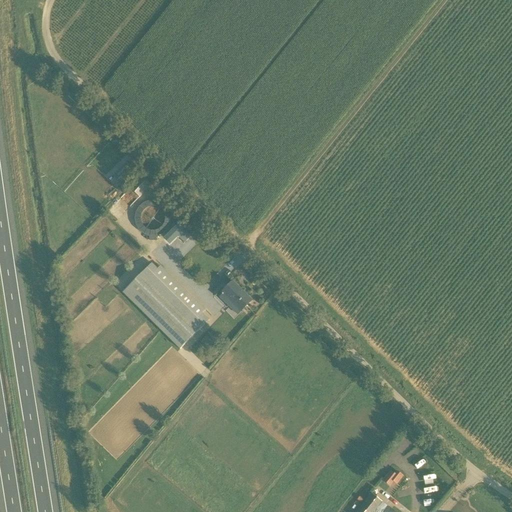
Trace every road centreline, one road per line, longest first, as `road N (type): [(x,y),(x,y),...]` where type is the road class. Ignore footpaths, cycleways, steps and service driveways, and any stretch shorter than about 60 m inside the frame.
road 1 (unclassified): [(55,0),(54,57),(427,429),(511,499)]
road 2 (unknown): [(256,259),(458,0)]
road 3 (motorway): [(44,511),(0,213)]
